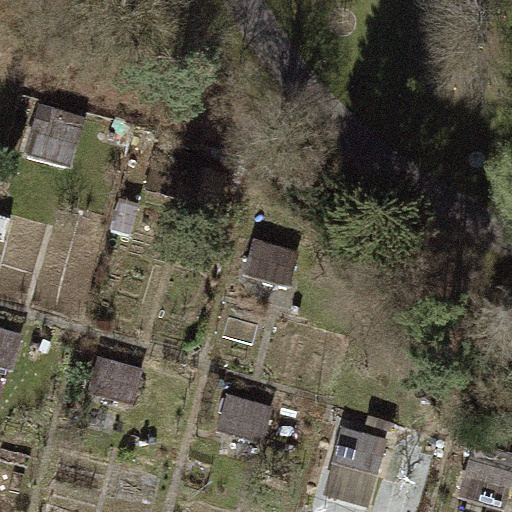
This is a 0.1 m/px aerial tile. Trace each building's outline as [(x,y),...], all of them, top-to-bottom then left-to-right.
[(257,245),(255,276),(300,278),(301,248),(257,245)] [(0,402),(9,405),(30,330),(0,321),(0,402)] [(103,385),(140,398),(149,372),(112,359),(103,385)] [(236,391),(226,428),(268,439),(278,403),(236,391)] [(343,424),(333,497),(381,504),(391,431),(343,424)]
